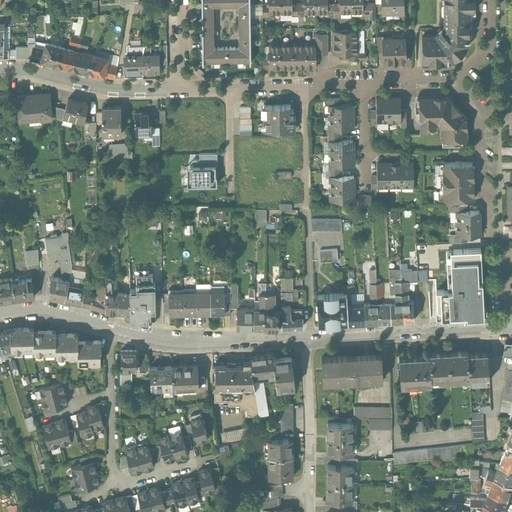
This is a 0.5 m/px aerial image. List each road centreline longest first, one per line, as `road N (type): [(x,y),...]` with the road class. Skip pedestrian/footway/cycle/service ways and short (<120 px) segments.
road 1 (residential): [(307,339),(184,343),(112,331)]
road 2 (residential): [(500,328),(307,339)]
road 3 (residential): [(0,66),(104,87),(179,86)]
road 4 (residential): [(307,339),(311,496)]
road 5 (residential): [(455,78),(484,106),(490,190)]
